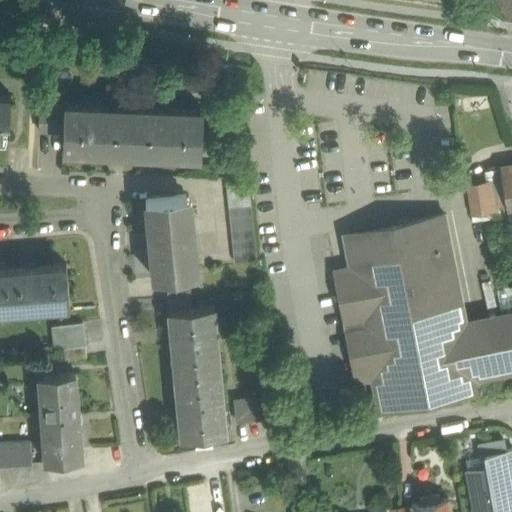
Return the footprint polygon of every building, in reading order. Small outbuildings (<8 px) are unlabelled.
[(10,95),(0,94),(0,133),(2,133),(3,114),(10,115),(10,95)] [(203,108),(64,102),(64,109),(63,130),(62,147),(201,153),(203,108)] [(64,109),(39,108),(38,129),(63,130),(64,109)] [(336,128),(319,131),(321,148),(338,145),(336,128)] [(511,164),(503,166),(509,204),(511,203),(511,164)] [(249,181),(226,183),(234,262),(257,259),(249,181)] [(488,182),(467,185),(470,211),(492,208),(488,182)] [(186,195),(146,199),(154,278),(166,276),(189,274),(194,273),(192,255),(196,255),(192,213),(188,213),(186,195)] [(414,228),(346,242),(351,266),(373,375),(379,407),(378,407),(379,409),(381,409),(381,408),(476,389),(476,390),(479,389),(478,387),(475,376),(496,372),(485,318),(465,322),(443,214),(444,214),(443,212),(441,212),(441,213),(414,218),(411,218),(412,219),(412,220),(414,228)] [(412,220),(412,219),(344,232),(346,242),(414,228),(412,220)] [(67,263),(0,268),(0,306),(69,302),(67,263)] [(335,269),(357,378),(373,375),(351,266),(335,269)] [(189,274),(166,276),(168,297),(189,295),(191,295),(189,274)] [(189,295),(168,297),(169,309),(190,307),(189,295)] [(190,307),(169,309),(175,373),(219,369),(213,305),(190,307)] [(511,312),(487,318),(487,317),(485,317),(496,372),(496,373),(498,372),(511,369),(511,312)] [(82,321),(52,325),(55,348),(63,347),(85,344),(82,321)] [(85,344),(63,347),(65,358),(86,356),(85,344)] [(219,369),(175,373),(182,437),(225,433),(223,412),(219,369)] [(76,371),(39,374),(42,415),(79,412),(76,371)] [(269,394),(234,397),(236,420),(271,416),(269,394)] [(79,412),(42,415),(45,461),(82,458),(79,412)] [(503,437),(479,441),(481,454),(485,453),(504,449),(503,437)] [(511,511),(511,447),(504,449),(485,453),(487,466),(495,511),(511,511)] [(487,466),(467,469),(474,511),(493,511),(495,511),(487,466)] [(438,494),(420,497),(421,502),(412,504),(413,511),(451,511),(449,497),(439,498),(438,494)]
